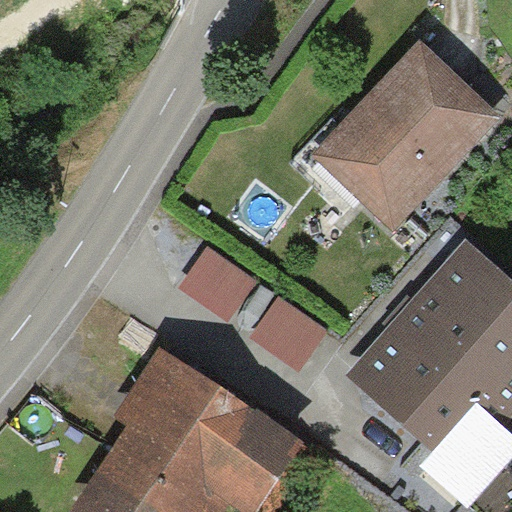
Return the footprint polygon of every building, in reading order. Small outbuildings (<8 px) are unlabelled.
[(503,119),(421,43),(314,159),(396,234),(503,119)] [(511,284),(465,244),(408,308),(345,379),(432,456),(476,406),(505,432),(511,424),(511,284)] [(226,325),(256,282),(208,248),(178,291),(226,325)] [(329,332),(280,298),(251,340),(300,374),(329,332)] [(261,511),(305,450),(160,350),(112,419),(128,431),(72,511),(227,511),(230,508),(235,511),(261,511)]
